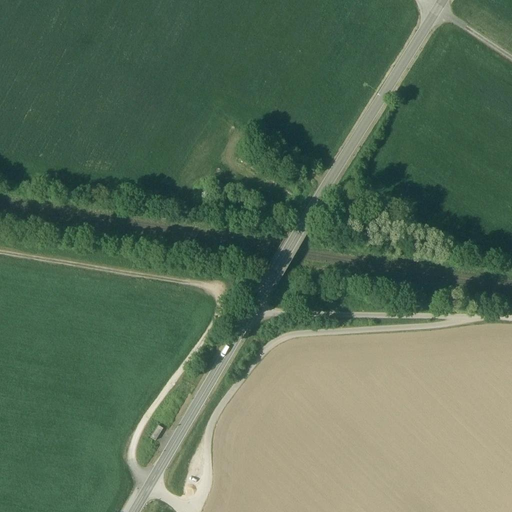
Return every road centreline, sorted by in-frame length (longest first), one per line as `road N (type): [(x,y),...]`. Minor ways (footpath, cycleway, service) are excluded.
road 1 (track): [(462,319),(280,337),(207,430),(207,479),(192,509),(139,477),(132,442),(215,320),(214,302),(192,285),(0,253)]
road 2 (secondary): [(441,0),(132,511)]
road 3 (track): [(330,181),(235,134),(12,0)]
road 4 (track): [(326,187),(454,256),(511,271)]
